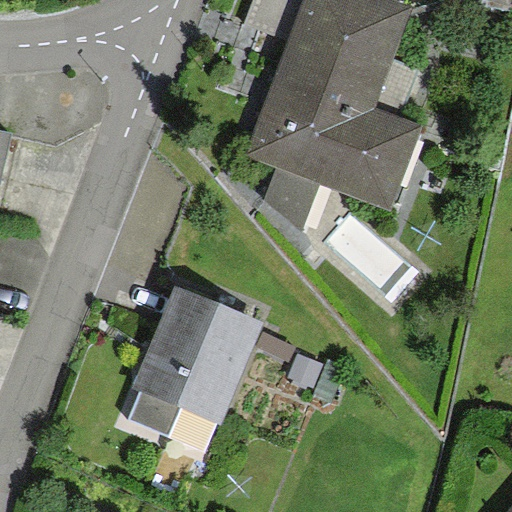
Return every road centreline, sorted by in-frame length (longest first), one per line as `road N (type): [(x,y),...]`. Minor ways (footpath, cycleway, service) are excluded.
road 1 (residential): [(166,28),(0,456)]
road 2 (residential): [(0,43),(166,28)]
